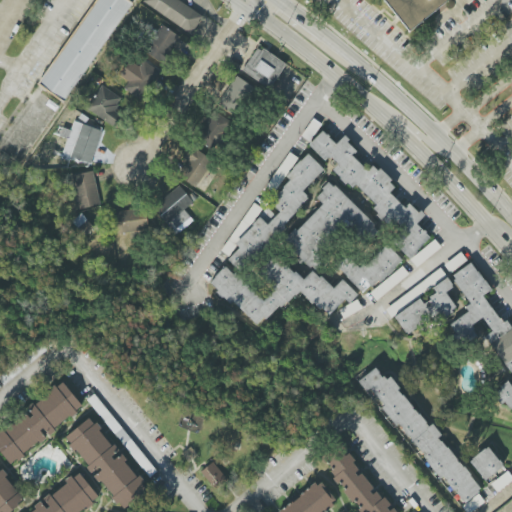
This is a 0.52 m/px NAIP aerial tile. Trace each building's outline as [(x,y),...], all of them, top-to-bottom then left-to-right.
[(96,0),(128,0),(133,3),(63,103),(38,83),(96,0)] [(144,0),(143,2),(191,34),(203,16),(178,0),(144,0)] [(448,0),(408,32),(382,0),(448,0)] [(162,64),(180,38),(162,25),(144,52),(162,64)] [(286,65),(258,46),(242,71),(270,89),(286,65)] [(161,72),(143,60),(124,89),(141,100),(161,72)] [(240,116),(254,86),(233,76),(219,106),(240,116)] [(122,98),(102,85),(86,109),(114,127),(121,116),(114,111),(122,98)] [(213,151),(234,125),(214,110),(194,136),(213,151)] [(92,163),(101,131),(90,127),(92,119),(77,114),(72,131),(62,128),(59,136),(67,139),(63,154),(92,163)] [(309,146),(322,131),(335,144),(344,135),(349,140),(347,142),(356,151),(352,156),(368,171),(372,166),(377,170),(380,168),(391,180),(389,182),(395,187),(389,193),(404,207),(408,203),(418,212),(420,210),(425,215),(416,224),(430,237),(409,259),(392,239),(397,234),(373,208),(376,205),(355,185),(352,188),(346,183),(345,184),(339,179),(340,178),(332,170),(338,164),(330,156),(325,161),(309,146)] [(183,158),(188,161),(178,175),(195,188),(213,161),(191,146),(183,158)] [(308,197),(238,270),(227,259),(238,248),(234,244),(277,198),(275,196),(283,187),(282,186),(290,178),(286,175),(309,154),(323,171),(303,192),(308,197)] [(101,204),(93,171),(71,176),(80,209),(101,204)] [(315,270),(311,267),(310,268),(283,239),(294,228),(297,231),(322,204),(316,197),(323,190),(321,188),(328,182),(333,187),(335,185),(375,225),(374,227),(378,232),(368,242),(354,228),(315,270)] [(190,219),(184,209),(193,204),(181,186),(152,205),(169,232),(190,219)] [(148,230),(145,208),(112,213),(115,235),(148,230)] [(93,229),(82,214),(71,222),(83,237),(93,229)] [(441,248),(434,240),(410,259),(417,267),(441,248)] [(338,269),(365,296),(401,261),(385,244),(360,269),(348,257),(338,269)] [(460,252),(468,264),(470,262),(490,289),(482,295),(502,323),(507,320),(511,328),(511,409),(509,408),(504,402),(500,405),(494,394),(500,389),(499,387),(507,381),(511,387),(511,370),(510,372),(505,364),(502,366),(488,344),(491,342),(486,335),(492,331),(482,318),(469,326),(475,337),(461,345),(449,324),(468,312),(465,307),(469,304),(453,280),(455,279),(445,264),(460,252)] [(225,266),(242,283),(273,253),(302,279),(311,269),(333,288),(341,280),(356,296),(348,304),(345,300),(331,316),(315,300),(310,304),(299,293),(259,329),(211,282),(225,266)] [(370,293),(376,301),(409,274),(402,266),(370,293)] [(447,277),(453,287),(445,292),(456,306),(434,323),(431,317),(407,335),(394,317),(419,298),(423,304),(430,299),(429,297),(435,292),(433,287),(447,277)] [(464,504),(443,476),(440,479),(425,460),(426,459),(398,424),(395,425),(381,408),(384,406),(370,388),(365,391),(358,381),(375,367),(379,373),(382,377),(383,376),(386,380),(390,376),(399,388),(397,390),(402,395),(403,394),(413,407),(412,408),(414,410),(415,409),(418,414),(419,413),(426,422),(426,423),(428,426),(432,423),(441,435),(437,438),(440,441),(441,441),(446,448),(447,447),(457,460),(458,463),(459,462),(463,467),(464,466),(471,475),(470,476),(480,488),(478,490),(479,492),(464,504)] [(0,451),(0,432),(61,383),(81,407),(10,465),(0,451)] [(88,400),(134,459),(141,454),(94,395),(88,400)] [(66,436),(89,418),(147,491),(124,510),(66,436)] [(396,511),(361,511),(318,458),(340,441),(396,511)] [(469,462),(488,447),(503,466),(484,481),(469,462)] [(229,481),(212,462),(200,473),(217,491),(229,481)] [(7,511),(0,511),(0,471),(22,501),(7,511)] [(497,492),(511,480),(511,478),(507,472),(491,484),(497,492)] [(31,511),(79,473),(98,496),(78,511),(31,511)] [(277,511),(315,482),(317,486),(321,482),(334,500),(331,503),(333,506),(325,511),(277,511)]
